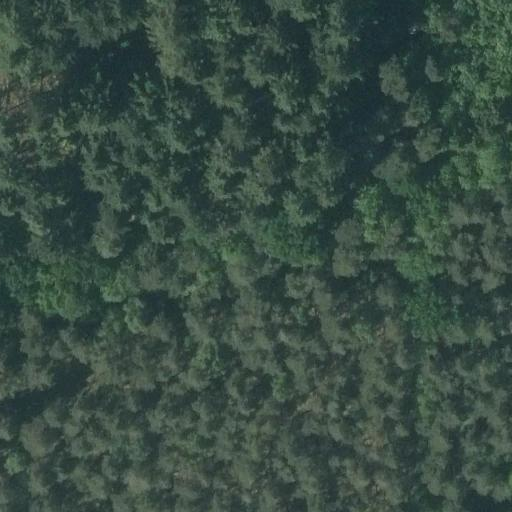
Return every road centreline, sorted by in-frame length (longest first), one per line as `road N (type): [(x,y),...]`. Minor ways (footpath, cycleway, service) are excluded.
road 1 (track): [(0,229),(423,155),(511,118)]
road 2 (track): [(423,155),(418,511)]
road 3 (track): [(15,228),(31,511)]
